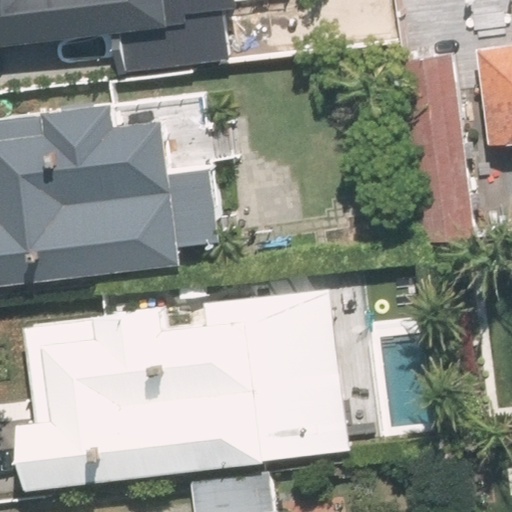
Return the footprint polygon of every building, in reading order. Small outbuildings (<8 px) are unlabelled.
[(0,0),(0,40),(122,26),(127,65),(226,53),(218,0),(0,0)] [(511,35),(482,39),(494,138),(511,135),(511,35)] [(478,219),(457,45),(406,51),(427,225),(478,219)] [(210,84),(0,109),(0,276),(231,248),(210,84)] [(35,480),(344,443),(327,299),(173,317),(170,295),(31,312),(42,409),(26,411),(35,480)] [(279,511),(274,467),(195,476),(198,511),(279,511)]
